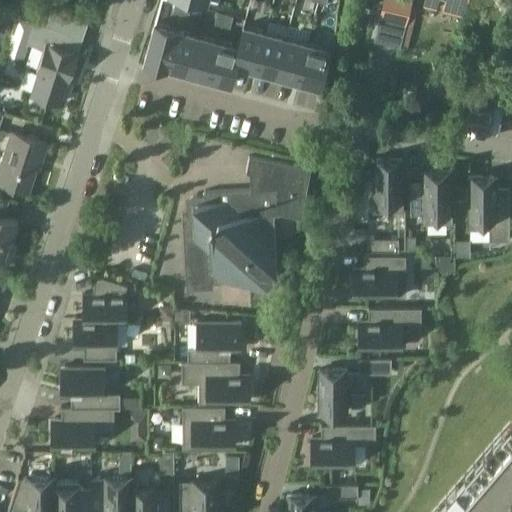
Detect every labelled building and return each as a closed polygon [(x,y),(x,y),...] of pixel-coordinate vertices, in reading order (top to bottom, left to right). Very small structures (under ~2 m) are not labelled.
[(177,0),(175,0),(173,11),(180,13),(183,2),(177,0)] [(383,0),(373,40),(400,47),(411,0),(383,0)] [(424,0),(423,6),(436,9),(437,0),(443,0),(440,17),(462,23),(466,0),(424,0)] [(183,2),(180,13),(188,15),(191,4),(183,2)] [(217,11),(214,23),(222,25),(225,13),(217,11)] [(69,80),(87,23),(54,12),(49,28),(17,17),(13,31),(46,41),(33,81),(35,81),(31,94),(59,104),(67,80),(69,80)] [(225,13),(222,25),(230,27),(233,15),(225,13)] [(0,36),(9,37),(11,17),(0,15),(0,36)] [(153,22),(142,64),(164,70),(176,28),(153,22)] [(235,63),(234,67),(253,72),(265,31),(243,25),(238,45),(238,46),(234,63),(235,63)] [(176,28),(164,70),(186,76),(197,34),(176,28)] [(265,31),(253,72),(274,78),(275,74),(286,36),(265,31)] [(197,34),(186,76),(206,81),(217,40),(197,34)] [(275,74),(274,78),(295,84),(307,42),(286,36),(275,74)] [(217,40),(206,81),(228,87),(234,67),(235,63),(234,63),(238,46),(238,45),(217,40)] [(307,42),(295,84),(317,89),(328,48),(307,42)] [(467,101),(463,129),(498,135),(503,107),(467,101)] [(38,168),(47,142),(12,131),(0,167),(0,182),(27,191),(35,167),(38,168)] [(186,197),(187,215),(182,216),(187,289),(213,287),(212,282),(267,279),(276,268),(273,214),(278,214),(302,218),(314,171),(255,154),(246,189),(204,191),(204,196),(186,197)] [(402,160),(374,159),(375,211),(402,211),(402,160)] [(410,180),(409,213),(421,213),(421,223),(424,223),(452,223),(452,200),(453,186),(453,175),(424,173),(424,180),(410,180)] [(453,186),(452,200),(470,200),(470,230),(488,231),(491,240),(511,240),(511,186),(493,187),(494,177),(470,178),(470,186),(453,186)] [(0,256),(9,259),(15,241),(12,240),(18,220),(4,216),(9,200),(0,196),(0,256)] [(399,235),(368,235),(368,249),(400,249),(399,235)] [(363,265),(351,266),(352,296),(406,296),(405,254),(363,254),(363,265)] [(435,255),(435,267),(444,276),(452,268),(452,260),(449,260),(449,255),(435,255)] [(82,295),(84,318),(127,317),(126,287),(95,278),(94,294),(82,295)] [(359,318),(359,346),(403,346),(404,328),(420,329),(420,308),(370,308),(370,318),(359,318)] [(241,318),(198,319),(195,341),(188,343),(188,357),(230,358),(228,345),(240,345),(241,318)] [(71,319),(73,345),(85,345),(85,359),(116,359),(118,319),(71,319)] [(358,366),(319,365),(321,411),(348,412),(349,388),(365,387),(365,366),(390,366),(389,356),(359,356),(358,366)] [(239,361),(183,361),(184,379),(201,381),(201,397),(250,399),(251,372),(239,372),(239,361)] [(59,366),(59,392),(68,392),(68,406),(114,406),(117,406),(117,392),(103,392),(103,366),(59,366)] [(351,392),(351,407),(366,407),(366,392),(351,392)] [(224,405),(184,405),(185,445),(236,445),(236,414),(227,413),(224,411),(224,405)] [(55,417),(56,447),(94,446),(95,420),(112,420),(114,406),(68,406),(61,406),(61,417),(55,417)] [(322,434),(312,435),(312,463),(356,462),(358,438),(373,438),(374,422),(323,422),(322,434)] [(506,511),(511,506),(511,437),(447,511),(506,511)] [(83,471),(85,450),(69,449),(68,470),(83,471)] [(173,450),(158,451),(158,472),(173,472),(173,450)] [(237,477),(238,458),(219,457),(219,476),(237,477)] [(17,477),(7,510),(27,510),(26,511),(53,511),(53,474),(28,473),(28,476),(24,476),(24,477),(17,477)] [(129,511),(130,474),(92,473),(92,510),(104,510),(103,511),(129,511)] [(180,479),(180,511),(220,511),(220,479),(180,479)] [(356,482),(326,483),(326,495),(356,494),(356,482)] [(80,483),(56,483),(55,511),(91,511),(92,510),(92,483),(80,483)] [(132,487),(131,511),(171,511),(171,487),(132,487)] [(286,511),(312,511),(313,491),(286,490),(286,511)]
